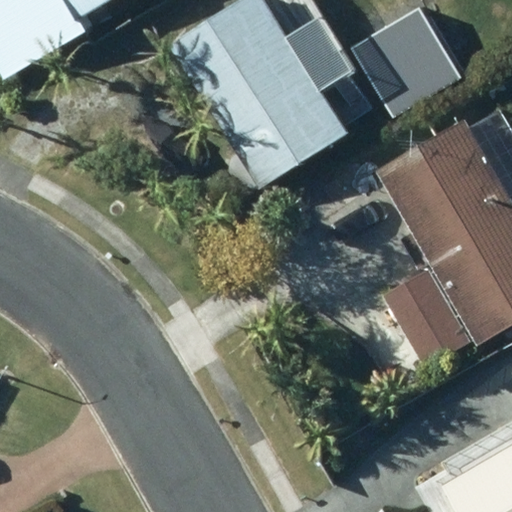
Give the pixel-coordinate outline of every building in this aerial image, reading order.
[(0,0),(0,57),(14,83),(99,37),(93,25),(137,0),(0,0)] [(276,0),(189,55),(275,192),(362,137),(336,96),(355,84),(302,0),(276,0)] [(412,0),(341,44),(388,120),(472,68),(429,0),(412,0)] [(443,265),(490,350),(511,338),(511,121),(508,114),(394,177),(427,236),(414,243),(430,272),(443,265)] [(477,347),(438,275),(394,300),(434,371),(477,347)] [(511,511),(511,465),(462,493),(471,511),(511,511)]
